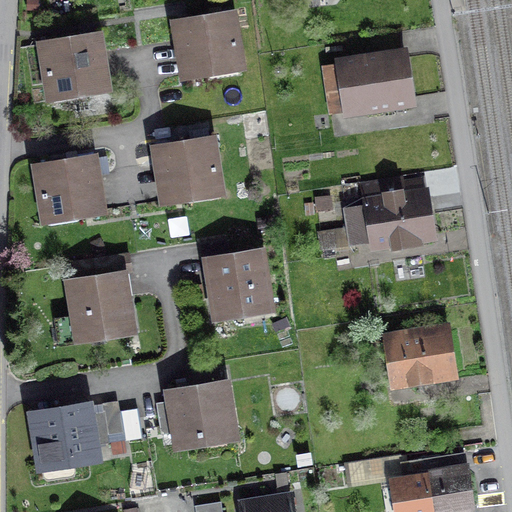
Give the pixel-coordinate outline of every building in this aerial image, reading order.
[(176,23),(185,75),(240,66),(231,14),(176,23)] [(43,45),(51,97),(106,88),(97,36),(43,45)] [(325,69),(331,109),(408,97),(402,57),(325,69)] [(156,148),(164,200),(219,191),(211,140),(156,148)] [(37,167),(46,219),(101,210),(92,158),(37,167)] [(374,241),(374,242),(429,234),(420,179),(399,183),(398,176),(364,182),(368,205),(348,208),(354,244),(374,241)] [(323,244),(350,241),(348,223),(321,226),(323,244)] [(230,258),(227,238),(199,243),(204,273),(209,272),(216,315),(269,306),(261,253),(230,258)] [(78,337),(131,329),(125,286),(130,285),(125,254),(77,262),(79,278),(100,274),(101,279),(69,284),(74,315),(78,337)] [(54,318),(58,340),(78,337),(74,315),(54,318)] [(390,341),(395,378),(450,370),(444,332),(390,341)] [(176,431),(178,444),(233,435),(224,383),(170,392),(171,403),(157,406),(161,434),(176,431)] [(96,457),(94,445),(109,442),(108,434),(122,431),(118,404),(102,406),(103,414),(89,417),(88,405),(33,414),(41,466),(96,457)] [(394,481),(398,511),(438,511),(471,507),(463,453),(402,462),(404,479),(394,481)] [(293,511),(291,496),(266,500),(267,511),(293,511)] [(241,504),(241,511),(267,511),(266,500),(241,504)] [(195,505),(196,511),(221,511),(220,502),(195,505)]
